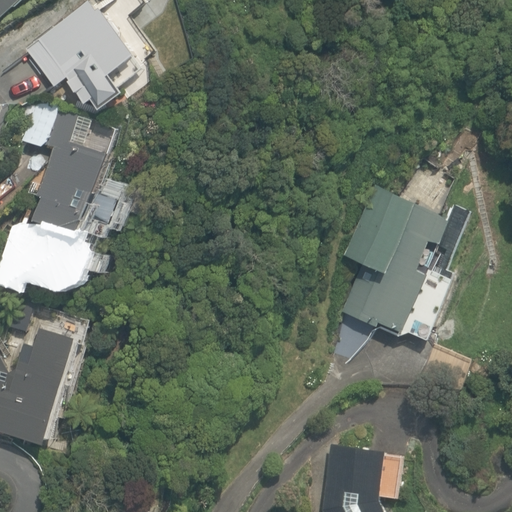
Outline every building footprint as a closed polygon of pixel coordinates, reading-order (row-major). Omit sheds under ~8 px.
[(0,0),(0,26),(32,0),(0,0)] [(147,0),(95,0),(33,46),(64,88),(72,82),(94,112),(105,104),(115,119),(142,99),(137,92),(157,77),(145,62),(156,54),(129,18),(149,3),(147,0)] [(132,126),(44,103),(29,100),(17,143),(58,154),(45,203),(56,206),(50,229),(105,244),(110,225),(133,231),(144,188),(118,181),(132,126)] [(396,186),(376,179),(347,260),(358,264),(341,310),(435,344),(457,281),(435,273),(455,217),(435,209),(447,174),(405,159),(396,186)] [(112,259),(26,237),(14,282),(43,289),(45,279),(103,294),(112,259)] [(0,435),(64,452),(93,346),(45,333),(37,363),(0,352),(0,435)] [(391,452),(334,443),(325,509),(326,511),(390,511),(385,500),(385,496),(401,498),(407,457),(391,454),(391,452)]
